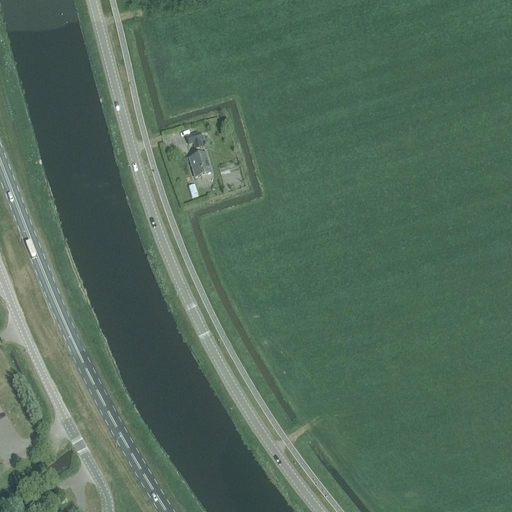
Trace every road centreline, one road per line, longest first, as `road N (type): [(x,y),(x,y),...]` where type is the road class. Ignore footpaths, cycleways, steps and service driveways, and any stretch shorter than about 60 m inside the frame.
road 1 (secondary): [(318,511),(262,438),(198,326),(133,158),(93,0)]
road 2 (primary): [(166,511),(76,351),(0,160)]
road 3 (unclassified): [(109,511),(0,275)]
